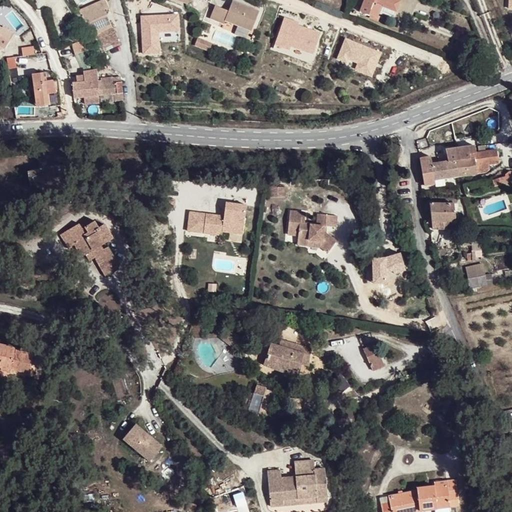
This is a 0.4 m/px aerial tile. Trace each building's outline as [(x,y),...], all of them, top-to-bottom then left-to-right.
[(106,0),(103,0),(89,6),(89,7),(92,28),(92,29),(95,36),(114,29),(106,9),(110,8),(106,0)] [(397,12),(401,0),(364,0),(360,11),(377,18),(382,7),(397,12)] [(231,12),(216,6),(211,18),(226,25),(228,20),(254,31),(262,12),(235,1),(231,12)] [(89,7),(89,6),(79,9),(83,19),(88,17),(92,28),(89,7)] [(139,15),(141,54),(161,53),(160,32),(180,31),(179,13),(139,15)] [(284,17),(276,45),(290,49),(290,47),(315,54),(321,32),(298,25),(298,22),(284,17)] [(14,33),(3,25),(0,28),(0,49),(2,47),(4,48),(14,33)] [(115,28),(114,29),(95,36),(102,53),(121,45),(115,28)] [(94,49),(93,38),(85,40),(89,51),(94,49)] [(220,47),(200,39),(197,46),(211,52),(212,50),(218,52),(220,47)] [(345,39),(338,57),(358,65),(356,71),(372,77),(382,53),(345,39)] [(81,53),(89,51),(85,40),(77,43),(81,53)] [(74,98),(85,97),(99,95),(97,79),(97,73),(78,75),(78,81),(73,81),(74,98)] [(97,79),(99,95),(114,94),(115,102),(120,101),(119,94),(124,93),(122,81),(113,82),(113,76),(102,77),(103,78),(97,79)] [(61,105),(59,80),(46,81),(45,77),(36,78),(37,83),(39,83),(42,106),(50,106),(61,105)] [(99,95),(85,97),(85,104),(100,103),(99,95)] [(475,145),(447,149),(448,161),(457,161),(470,159),(469,152),(476,152),(475,145)] [(63,153),(62,148),(37,153),(41,168),(28,171),(31,185),(68,178),(63,153)] [(478,151),(476,152),(469,152),(470,159),(457,161),(459,175),(487,172),(489,168),(488,162),(499,161),(497,149),(494,149),(478,151)] [(435,184),(434,179),(432,164),(431,156),(420,158),(424,185),(435,184)] [(448,161),(445,162),(432,164),(434,179),(459,175),(457,161),(448,161)] [(452,200),(428,203),(431,229),(455,226),(452,200)] [(222,215),(187,211),(186,230),(214,233),(215,227),(221,228),(221,230),(241,232),(244,203),(223,201),(222,215)] [(305,209),(289,208),(287,231),(299,232),(298,236),(308,236),(308,240),(321,241),(330,246),(337,236),(325,230),(322,229),(323,222),(327,223),(335,224),(336,212),(317,210),(316,222),(305,221),(305,209)] [(100,255),(96,257),(97,259),(106,276),(121,267),(109,246),(104,249),(102,245),(113,239),(105,224),(99,227),(95,221),(82,229),(79,224),(69,229),(78,243),(76,245),(83,257),(87,255),(96,249),(100,255)] [(69,248),(76,245),(78,243),(69,229),(61,234),(69,248)] [(308,236),(298,236),(298,242),(320,244),(328,249),(330,246),(321,241),(308,240),(308,236)] [(91,261),(96,257),(100,255),(96,249),(87,255),(91,261)] [(467,279),(469,289),(493,284),(491,273),(467,279)] [(289,374),(298,377),(302,365),(309,366),(310,356),(312,348),(282,338),(280,346),(272,343),(265,364),(289,374)] [(375,344),(365,350),(373,370),(384,366),(375,344)] [(10,349),(0,346),(0,368),(11,372),(12,369),(13,364),(33,369),(36,356),(19,351),(10,349)] [(32,375),(33,369),(13,364),(12,369),(32,375)] [(264,387),(257,385),(255,393),(261,395),(264,387)] [(161,447),(135,426),(122,441),(149,462),(161,447)] [(284,470),(270,471),(272,505),(286,505),(285,499),(319,498),(319,504),(330,504),(328,471),(318,471),(318,462),(313,462),(313,472),(300,472),(299,479),(284,479),(284,470)] [(313,462),(299,462),(300,472),(313,472),(313,462)] [(456,480),(447,481),(447,485),(435,486),(418,487),(418,491),(390,496),(390,503),(382,504),(383,511),(420,511),(421,510),(450,508),(449,500),(458,500),(456,480)] [(390,503),(390,496),(380,498),(380,505),(382,504),(390,503)]
